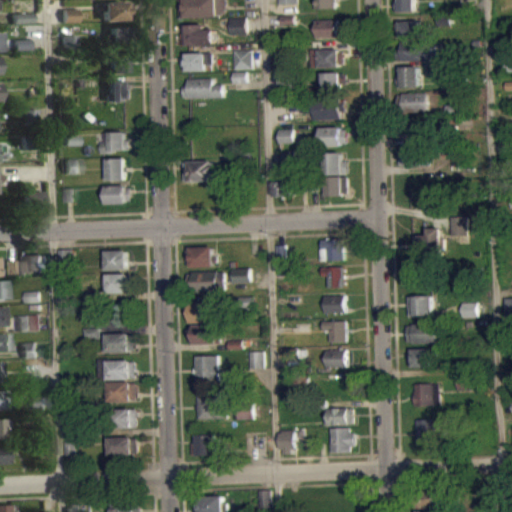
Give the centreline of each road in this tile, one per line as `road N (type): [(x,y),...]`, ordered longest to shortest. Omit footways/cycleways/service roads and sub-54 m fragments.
road 1 (residential): [(0,483),(511,463)]
road 2 (residential): [(371,0),(387,511)]
road 3 (residential): [(155,0),(169,511)]
road 4 (residential): [(0,231),(378,218)]
